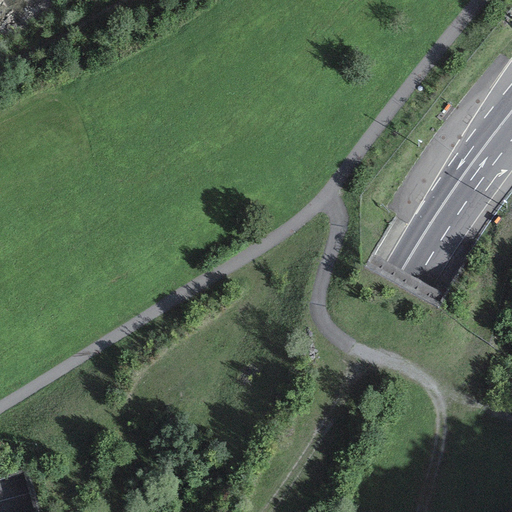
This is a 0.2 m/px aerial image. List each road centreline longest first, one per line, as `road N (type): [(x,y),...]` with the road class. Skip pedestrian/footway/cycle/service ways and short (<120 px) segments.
road 1 (primary): [(0,501),(511,358)]
road 2 (trunk): [(297,511),(351,372),(401,275),(511,111)]
road 3 (track): [(419,511),(442,426),(439,403),(419,370),(338,340),(324,318),(323,284),(340,229),(329,190)]
